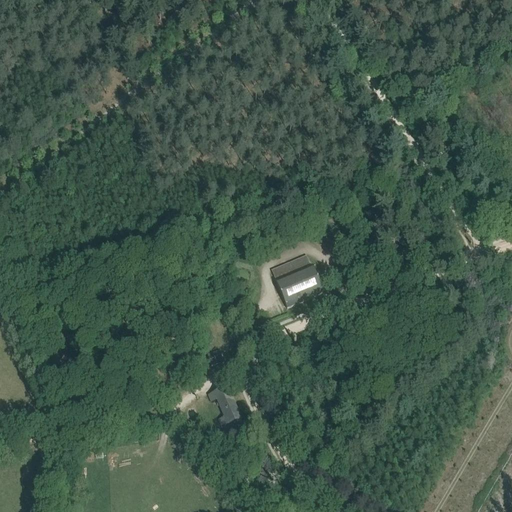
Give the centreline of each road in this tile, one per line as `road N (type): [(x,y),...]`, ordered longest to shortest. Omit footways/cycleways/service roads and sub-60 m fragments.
road 1 (track): [(483,254),(320,0)]
road 2 (track): [(249,368),(263,343),(284,329),(511,244)]
road 3 (track): [(345,511),(291,469),(255,403),(249,368)]
road 4 (track): [(511,386),(437,511)]
